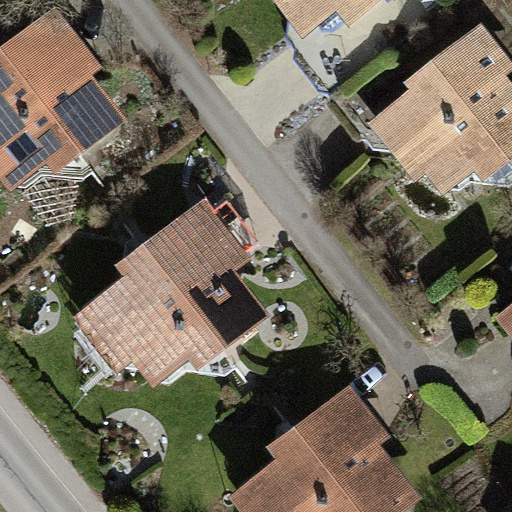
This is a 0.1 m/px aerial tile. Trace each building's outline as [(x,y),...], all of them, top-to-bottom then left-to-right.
[(289,0),(290,0),(304,19),(313,20),(322,31),(333,31),(349,19),(350,10),(360,11),(374,0),(289,0)] [(0,159),(13,175),(23,175),(46,157),(55,159),(71,147),(82,148),(107,129),(107,119),(92,99),(82,99),(71,85),(84,74),(83,67),(54,28),(47,28),(9,57),(9,67),(0,73),(0,159)] [(390,118),(390,128),(409,153),(419,153),(424,150),(431,150),(431,159),(446,177),(457,178),(472,166),(483,166),(498,154),(510,154),(511,151),(511,108),(505,99),(495,99),(485,85),(495,76),(496,66),(481,46),(472,46),(424,83),(424,92),(390,118)] [(96,316),(95,326),(110,345),(120,344),(131,336),(137,336),(137,346),(157,371),(166,371),(188,354),(198,354),(214,343),(224,343),(249,325),(249,312),(235,294),(225,294),(215,280),(233,266),(234,259),(202,219),(196,219),(153,253),(152,263),(160,274),(147,284),(136,283),(96,316)] [(287,467),(252,493),(252,503),(258,511),(394,511),(401,508),(402,497),(377,467),(368,466),(357,452),(367,443),(368,433),(350,408),(340,408),(303,436),(303,446),(287,457),(287,467)]
